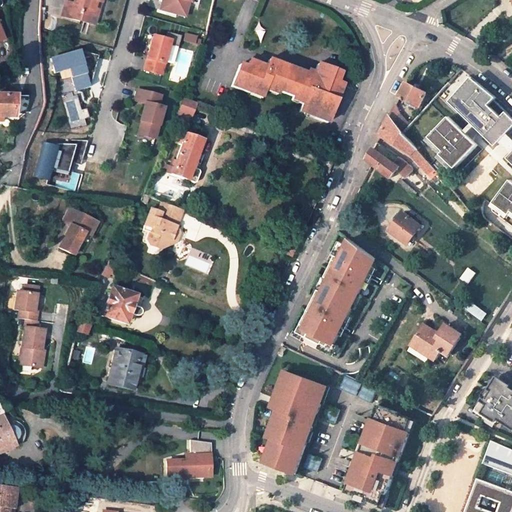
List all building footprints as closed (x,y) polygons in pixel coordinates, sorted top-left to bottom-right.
[(100,2),(100,0),(73,0),(72,3),(65,1),(61,16),(89,23),(95,0),(100,2)] [(94,24),(100,2),(95,0),(89,23),(94,24)] [(191,0),(161,0),(159,8),(185,16),(189,1),(191,2),(191,0)] [(180,36),(166,32),(164,38),(151,34),(142,70),(162,76),(169,44),(177,46),(180,36)] [(70,71),(75,92),(90,89),(99,57),(82,52),(51,59),(54,75),(70,71)] [(294,70),(267,59),(264,67),(250,62),(248,68),(244,66),(236,63),(228,85),(245,92),(247,88),(261,93),(263,88),(264,85),(277,90),(285,93),(292,95),(304,100),(302,103),(301,108),(315,114),(314,117),(326,122),(335,100),(332,99),(338,83),(336,82),(339,72),(317,64),(314,72),(312,77),(305,74),(294,70)] [(449,102),(493,147),(511,125),(511,121),(503,112),(491,100),(493,98),(469,79),(449,102)] [(420,106),(427,92),(407,82),(400,96),(420,106)] [(338,83),(332,99),(335,100),(341,84),(338,83)] [(264,85),(263,88),(275,93),(277,90),(264,85)] [(261,93),(247,88),(245,92),(259,97),(261,93)] [(160,96),(137,89),(134,99),(145,102),(140,120),(141,121),(138,134),(154,138),(163,107),(157,105),(160,96)] [(3,94),(0,93),(0,115),(3,116),(12,117),(24,113),(27,102),(26,95),(23,95),(14,94),(3,94)] [(304,100),(292,95),(290,99),(302,103),(304,100)] [(74,127),(86,124),(78,98),(66,102),(74,127)] [(177,111),(189,115),(194,103),(182,98),(177,111)] [(314,117),(315,114),(301,108),(299,112),(314,117)] [(185,126),(189,115),(177,111),(173,122),(185,126)] [(412,124),(401,114),(394,121),(404,133),(412,124)] [(402,148),(402,147),(411,154),(416,147),(404,133),(394,121),(390,115),(385,126),(380,136),(402,148)] [(449,117),(430,137),(444,151),(442,154),(455,168),(476,145),(449,117)] [(511,125),(493,147),(506,160),(511,153),(511,125)] [(201,140),(177,132),(173,141),(180,143),(179,146),(175,157),(174,160),(171,159),(166,173),(192,182),(196,181),(199,172),(197,170),(191,167),(197,151),(201,140)] [(44,141),(34,174),(47,178),(46,183),(57,186),(59,180),(70,183),(73,171),(69,170),(72,161),(82,164),(88,140),(70,139),(69,143),(57,142),(57,145),(44,141)] [(140,143),(130,140),(127,150),(137,152),(140,143)] [(416,147),(411,154),(410,155),(414,160),(427,170),(432,166),(428,162),(418,150),(416,147)] [(400,157),(394,164),(373,149),(370,154),(367,159),(391,177),(398,169),(406,177),(413,169),(403,159),(400,157)] [(191,167),(197,170),(204,153),(197,151),(191,167)] [(511,183),(509,182),(494,203),(509,214),(511,211),(511,183)] [(141,201),(142,198),(135,195),(131,205),(136,205),(139,206),(141,201)] [(151,226),(149,230),(146,237),(150,242),(160,246),(166,244),(169,237),(177,240),(180,231),(175,229),(183,208),(162,200),(158,209),(150,206),(144,223),(151,226)] [(93,220),(69,208),(62,220),(68,224),(56,246),(71,253),(83,232),(86,233),(93,220)] [(390,230),(407,243),(421,223),(404,210),(390,230)] [(97,222),(93,220),(86,233),(90,235),(97,222)] [(319,299),(314,297),(297,331),(303,334),(301,339),(322,349),(324,345),(331,348),(355,302),(353,301),(359,288),(361,289),(371,269),(370,268),(375,257),(349,238),(338,261),(336,266),(331,263),(321,284),(325,286),(322,293),(319,299)] [(107,259),(99,274),(108,277),(110,273),(114,275),(119,264),(107,259)] [(461,277),(469,283),(476,273),(468,267),(461,277)] [(18,309),(17,317),(26,318),(38,320),(39,312),(37,312),(40,285),(25,283),(24,289),(17,288),(14,309),(18,309)] [(138,307),(142,298),(111,288),(102,315),(125,323),(129,313),(135,315),(139,314),(140,311),(138,307)] [(465,307),(482,319),(486,313),(470,301),(465,307)] [(26,318),(25,326),(37,327),(38,320),(26,318)] [(86,334),(88,325),(79,322),(75,331),(86,334)] [(435,333),(436,331),(424,324),(411,344),(435,360),(441,351),(443,352),(443,350),(449,354),(462,334),(446,324),(439,334),(438,335),(435,333)] [(37,327),(25,326),(19,364),(44,369),(45,351),(42,350),(45,328),(37,327)] [(78,364),(82,349),(71,347),(67,361),(78,364)] [(108,381),(132,387),(135,374),(137,365),(140,366),(143,356),(115,349),(108,381)] [(283,369),(273,397),(279,399),(277,405),(266,435),(273,437),(266,456),(277,460),(275,466),(293,472),(312,423),(309,422),(313,412),(316,412),(326,385),(283,369)] [(342,372),(336,385),(355,394),(361,381),(342,372)] [(70,393),(72,383),(62,381),(60,391),(70,393)] [(511,391),(496,381),(489,392),(490,393),(484,402),(481,401),(479,404),(481,405),(476,413),(495,424),(497,421),(511,431),(511,391)] [(363,382),(357,395),(370,401),(376,388),(363,382)] [(326,404),(321,418),(333,423),(338,409),(326,404)] [(401,412),(378,404),(360,454),(362,455),(359,461),(357,461),(346,492),(383,505),(396,475),(394,474),(395,471),(396,468),(399,469),(417,420),(400,414),(401,412)] [(0,414),(0,445),(8,442),(11,447),(13,446),(15,444),(16,441),(17,438),(17,437),(17,434),(16,430),(14,428),(11,425),(8,422),(4,414),(3,413),(0,414)] [(360,436),(347,431),(342,444),(355,449),(360,436)] [(168,459),(168,482),(188,481),(188,477),(203,477),(203,455),(210,455),(209,443),(190,440),(190,455),(185,455),(185,460),(168,459)] [(511,449),(491,440),(482,463),(511,474),(511,449)] [(0,453),(11,448),(11,447),(8,442),(0,445),(0,453)] [(320,458),(308,453),(303,467),(316,471),(320,458)] [(511,511),(511,492),(477,478),(464,511),(511,511)] [(16,487),(0,485),(0,511),(12,511),(13,508),(16,487)]
